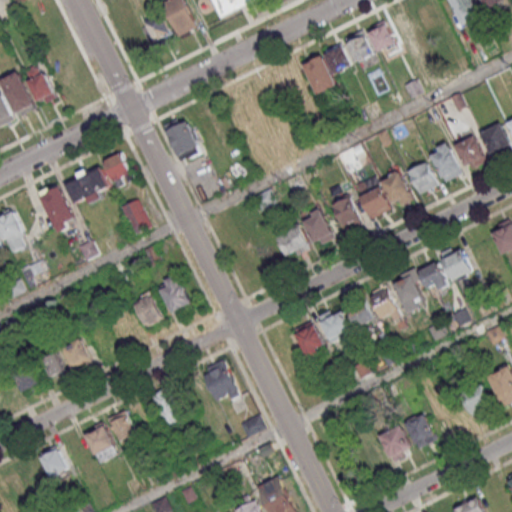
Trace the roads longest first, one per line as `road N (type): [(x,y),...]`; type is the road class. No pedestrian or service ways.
road 1 (tertiary): [(74,0),(334,511)]
road 2 (residential): [(511,185),(0,439)]
road 3 (residential): [(349,0),(0,174)]
road 4 (residential): [(511,442),(372,511)]
